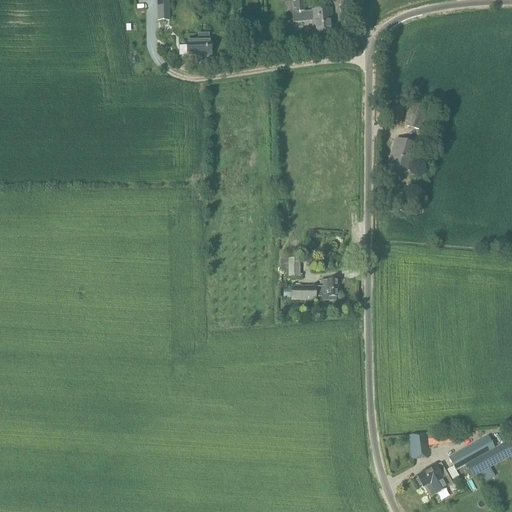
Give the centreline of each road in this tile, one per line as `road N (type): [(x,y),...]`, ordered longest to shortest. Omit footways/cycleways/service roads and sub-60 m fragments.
road 1 (unclassified): [(393,511),(372,429),(369,52),(390,23),(421,11),(511,1)]
road 2 (track): [(151,0),(161,64),(176,76),(368,59)]
